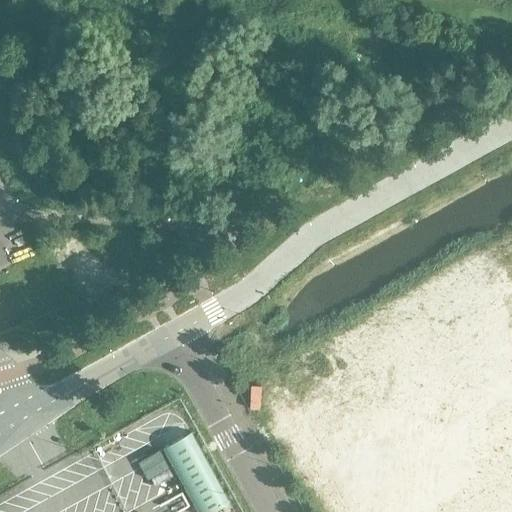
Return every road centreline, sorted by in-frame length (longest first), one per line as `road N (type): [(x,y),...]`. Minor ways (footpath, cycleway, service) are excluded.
road 1 (unclassified): [(511,158),(474,170),(174,334)]
road 2 (unclassified): [(174,334),(270,511)]
road 3 (unclassified): [(174,334),(15,423)]
